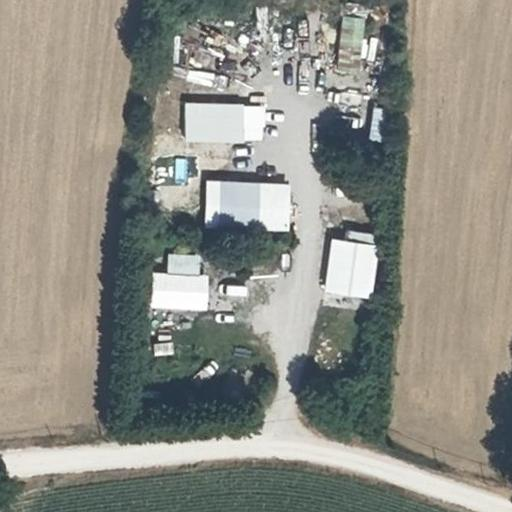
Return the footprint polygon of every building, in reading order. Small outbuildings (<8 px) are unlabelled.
[(340,50),(361,49),(360,15),(339,15),(340,50)] [(384,142),(387,107),(371,105),(367,140),(384,142)] [(276,175),(276,150),(215,151),(216,176),(276,175)] [(203,180),(203,228),(287,229),(288,180),(203,180)] [(326,237),(322,293),(371,297),(375,241),(326,237)] [(149,309),(206,308),(206,272),(199,272),(199,251),(165,252),(165,271),(149,271),(149,309)]
